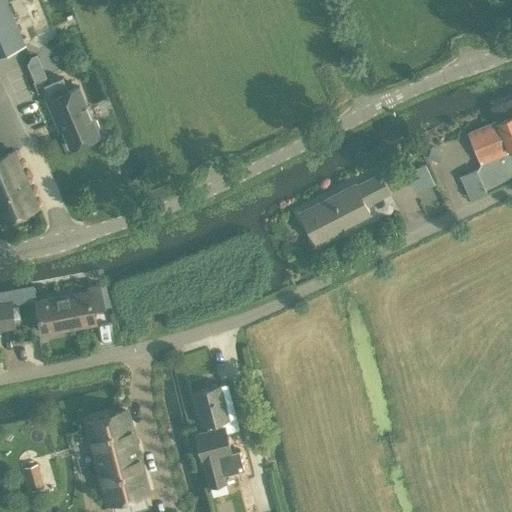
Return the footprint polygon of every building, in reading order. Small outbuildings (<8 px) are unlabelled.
[(0,0),(0,54),(25,44),(5,0),(0,0)] [(31,55),(27,62),(35,80),(46,76),(36,53),(31,55)] [(70,146),(100,134),(98,130),(100,126),(97,118),(93,117),(79,85),(68,90),(63,77),(44,84),(50,97),(47,98),(56,121),(59,120),(70,146)] [(511,97),(491,106),(496,120),(504,139),(508,150),(511,147),(511,97)] [(477,168),(461,175),(471,197),(511,178),(511,160),(507,150),(508,150),(504,139),(496,120),(470,131),(481,160),(481,161),(477,168)] [(441,149),(432,146),(427,157),(437,160),(441,149)] [(0,215),(3,222),(38,208),(14,150),(0,155),(0,215)] [(364,203),(387,191),(378,174),(355,185),(354,183),(316,202),(319,208),(302,216),(316,243),(334,234),(332,230),(368,212),(364,203)] [(93,310),(104,308),(100,283),(87,285),(88,290),(37,299),(43,331),(95,321),(93,310)] [(0,301),(0,328),(15,326),(11,299),(0,301)] [(228,417),(219,384),(194,390),(202,424),(206,423),(207,429),(194,432),(201,458),(202,458),(209,484),(224,480),(222,473),(243,468),(238,449),(230,450),(223,425),(221,425),(219,419),(228,417)] [(108,500),(146,490),(125,409),(86,419),(108,500)] [(30,490),(44,486),(37,462),(23,466),(30,490)]
